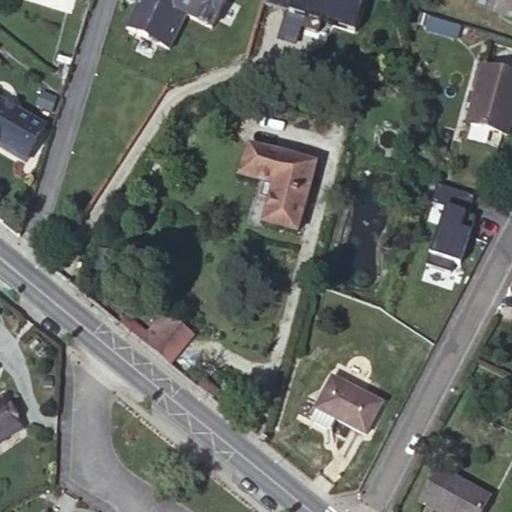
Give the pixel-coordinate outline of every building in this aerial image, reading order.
[(142,0),(126,31),(168,54),(185,20),(211,34),(229,0),(142,0)] [(264,0),(263,7),(304,19),(302,30),(318,36),(324,19),(332,22),(331,27),(355,33),(365,0),(264,0)] [(511,119),(511,77),(484,70),(467,128),(507,138),(511,119)] [(44,130),(0,105),(0,149),(25,164),(44,130)] [(316,168),(247,149),(239,180),(263,186),(260,198),(258,197),(255,200),(248,224),(257,227),(261,224),(296,235),(316,168)] [(468,218),(474,200),(436,187),(430,205),(446,210),(426,269),(451,277),(454,266),(460,268),(476,220),(468,218)] [(165,313),(155,326),(160,331),(171,318),(165,313)] [(126,317),(120,324),(135,336),(141,329),(126,317)] [(192,336),(171,318),(160,331),(155,326),(141,342),(169,364),(192,336)] [(203,381),(197,389),(211,400),(217,393),(203,381)] [(332,382),(316,411),(336,423),(366,436),(380,407),(332,382)] [(0,437),(17,428),(4,401),(0,403),(0,437)] [(336,423),(316,411),(311,420),(314,424),(327,431),(331,431),(336,423)] [(483,511),(489,502),(437,474),(420,504),(434,511),(483,511)]
